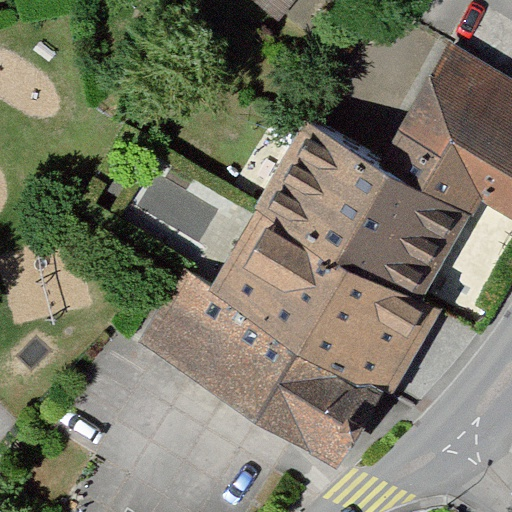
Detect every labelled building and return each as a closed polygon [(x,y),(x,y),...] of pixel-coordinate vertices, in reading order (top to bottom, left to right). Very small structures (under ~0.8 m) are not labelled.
[(270,0),(306,20),(317,0),(270,0)] [(511,71),(451,40),(393,151),(480,195),(511,211),(511,71)] [(336,121),(290,207),(433,283),(480,195),(393,151),(336,121)] [(269,196),(219,289),(391,381),(405,388),(455,296),(433,283),(290,207),(269,196)] [(193,277),(155,348),(352,453),(391,381),(219,289),(193,277)]
